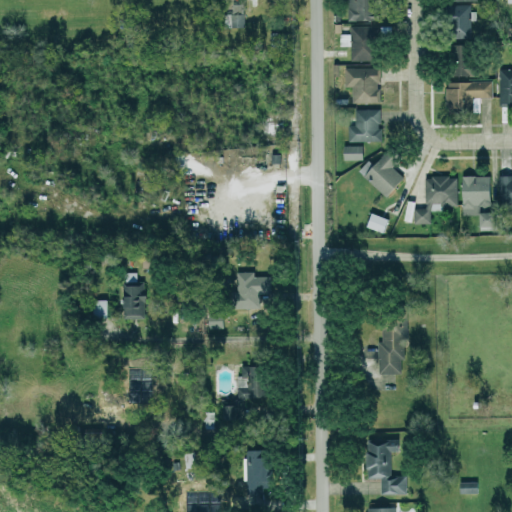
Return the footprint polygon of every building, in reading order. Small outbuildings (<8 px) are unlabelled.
[(377,0),(348,0),(349,20),(379,19),(377,0)] [(452,36),(471,36),(471,4),(452,4),(452,36)] [(246,27),(245,13),(232,14),(233,28),(246,27)] [(481,76),(481,61),(471,61),(470,43),(454,43),(455,76),(481,76)] [(354,102),(380,102),(380,81),(382,81),(382,67),(346,68),(346,87),(353,86),(354,102)] [(494,81),(448,81),(448,112),(481,112),(481,98),(493,98),(494,81)] [(349,126),(350,141),(382,140),(382,108),(355,109),(356,126),(349,126)] [(345,159),(364,159),(364,145),(346,145),(345,159)] [(388,197),(406,178),(394,166),(400,159),(389,148),(374,163),(369,159),(359,170),(388,197)] [(463,215),(476,215),(476,207),(490,208),(490,213),(484,213),(484,226),(496,226),(496,213),(492,213),(493,175),(463,175),(463,215)] [(458,207),(459,176),(427,176),(426,207),(416,207),(416,223),(432,223),(432,207),(458,207)] [(386,232),(391,218),(373,212),(369,227),(386,232)] [(239,307),(266,308),(266,302),(274,303),(275,276),(256,275),(257,272),(240,271),(239,307)] [(124,318),(146,319),(147,284),(125,283),(124,318)] [(109,299),(95,299),(96,318),(109,318),(109,299)] [(210,328),(225,328),(225,312),(210,313),(210,328)] [(380,374),(413,373),(413,356),(409,356),(409,322),(383,322),(383,341),(380,341),(380,374)] [(238,375),(239,398),(271,397),(270,364),(243,365),(243,375),(238,375)] [(238,422),(238,405),(226,405),(226,422),(238,422)] [(408,475),(393,475),(393,451),(399,451),(399,439),(369,439),(369,478),(383,478),(383,493),(409,493),(408,475)] [(246,508),(265,507),(264,488),(269,488),(269,457),(262,458),(262,450),(245,451),(246,508)] [(462,493),(480,493),(480,482),(462,482),(462,493)]
